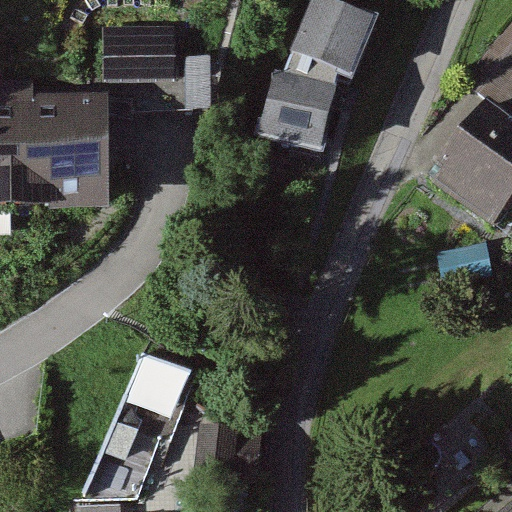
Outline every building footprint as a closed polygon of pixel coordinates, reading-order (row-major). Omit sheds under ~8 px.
[(337,85),(335,85),(341,70),(350,74),(374,17),(332,0),(311,0),(291,50),(293,51),(285,72),(276,70),(260,131),(321,147),(337,85)] [(176,26),(103,28),(104,84),(177,82),(176,26)] [(511,42),(469,98),(496,118),(436,196),(500,246),(511,229),(511,42)] [(108,93),(34,93),(34,80),(0,80),(0,203),(109,202),(108,93)] [(487,243),(437,253),(444,287),(493,277),(487,243)] [(202,444),(257,458),(270,409),(214,395),(202,444)]
